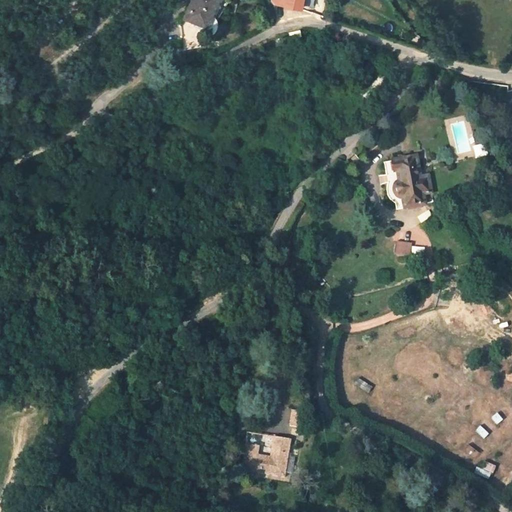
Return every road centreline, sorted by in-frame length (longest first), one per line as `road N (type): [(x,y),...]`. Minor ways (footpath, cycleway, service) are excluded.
road 1 (unclassified): [(169,23),(157,53),(97,101),(89,119),(99,130),(189,70),(278,27),(316,21),(409,55)]
road 2 (residential): [(277,251),(278,268),(193,311),(99,379),(24,511)]
road 3 (track): [(326,323),(321,390),(342,424),(508,511)]
road 4 (residential): [(409,55),(399,90),(286,218),(277,247)]
road 5 (track): [(77,0),(31,48),(30,64),(42,72),(66,62),(121,0)]
